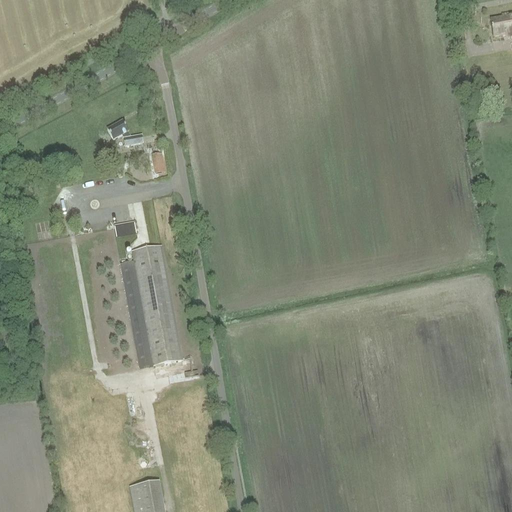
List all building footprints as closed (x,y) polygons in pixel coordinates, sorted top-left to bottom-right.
[(506,38),(511,36),(511,13),(502,15),(502,18),(490,20),(493,38),(505,36),(506,38)] [(125,117),(114,123),(115,126),(127,120),(125,117)] [(125,148),(143,144),(142,137),(131,138),(128,133),(129,133),(123,122),(107,131),(113,141),(122,136),(124,140),(125,148)] [(114,226),(116,238),(136,234),(134,223),(114,226)] [(162,247),(131,253),(133,263),(152,367),(183,362),(162,247)] [(152,367),(133,263),(120,266),(139,370),(152,367)] [(129,488),(133,511),(165,511),(160,483),(129,488)]
